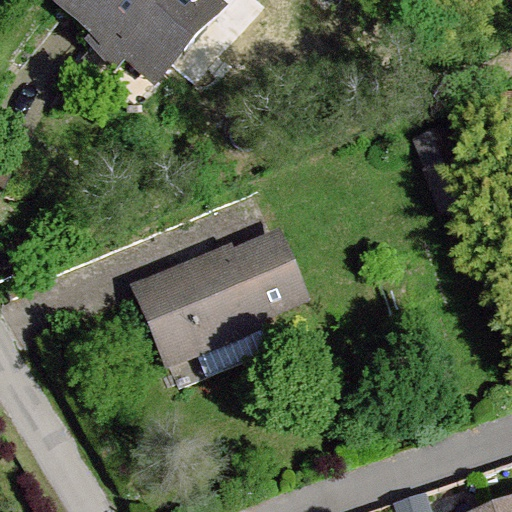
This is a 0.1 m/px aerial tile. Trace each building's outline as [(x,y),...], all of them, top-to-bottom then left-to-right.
[(131,12),(168,41),(182,24),(187,27),(209,0),(92,0),(120,22),(131,12)] [(459,160),(470,189),(493,181),(482,149),(459,160)] [(173,379),(276,328),(314,310),(309,277),(292,230),(287,229),(245,246),(241,240),(134,293),(173,379)] [(442,511),(436,493),(405,503),(408,511),(442,511)] [(511,511),(511,501),(479,511),(511,511)]
